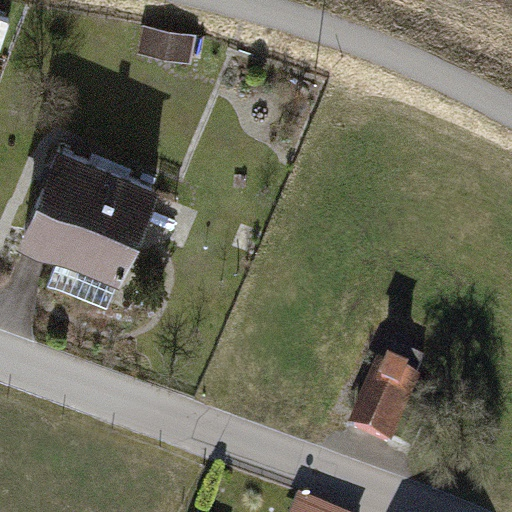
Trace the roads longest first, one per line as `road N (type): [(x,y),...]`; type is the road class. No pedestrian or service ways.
road 1 (residential): [(0,358),(429,511)]
road 2 (track): [(226,0),(374,43),(511,110)]
